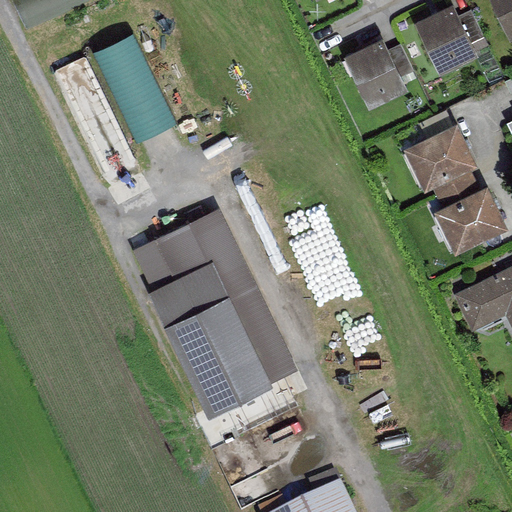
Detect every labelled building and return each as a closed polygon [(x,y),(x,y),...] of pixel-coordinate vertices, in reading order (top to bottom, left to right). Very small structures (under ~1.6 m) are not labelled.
[(14,0),(33,32),(90,0),(14,0)] [(453,0),(451,0),(414,17),(439,70),(478,52),(453,0)] [(511,0),(492,0),(510,36),(511,34),(511,0)] [(179,120),(138,30),(96,48),(138,139),(179,120)] [(383,33),(343,52),(368,104),(408,85),(383,33)] [(424,186),(431,182),(441,203),(479,185),(469,164),(477,160),(457,118),(403,144),(424,186)] [(441,203),(434,206),(454,248),(507,223),(486,181),(479,185),(441,203)] [(221,205),(131,248),(207,408),(297,366),(221,205)] [(511,262),(453,290),(470,326),(505,310),(511,324),(511,262)] [(353,511),(339,482),(275,511),(353,511)]
